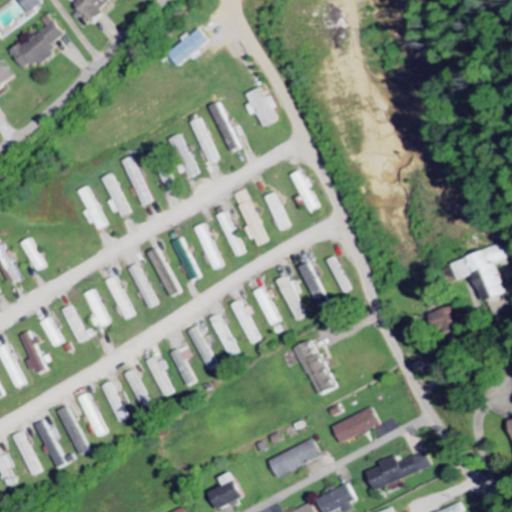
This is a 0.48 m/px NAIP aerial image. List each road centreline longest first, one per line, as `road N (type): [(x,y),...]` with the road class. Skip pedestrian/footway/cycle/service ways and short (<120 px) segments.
road 1 (residential): [(504,511),(429,411),(234,0)]
road 2 (residential): [(342,224),(0,429)]
road 3 (residential): [(305,142),(0,323)]
road 4 (residential): [(164,0),(49,113),(0,149)]
road 5 (residential): [(432,416),(252,511)]
